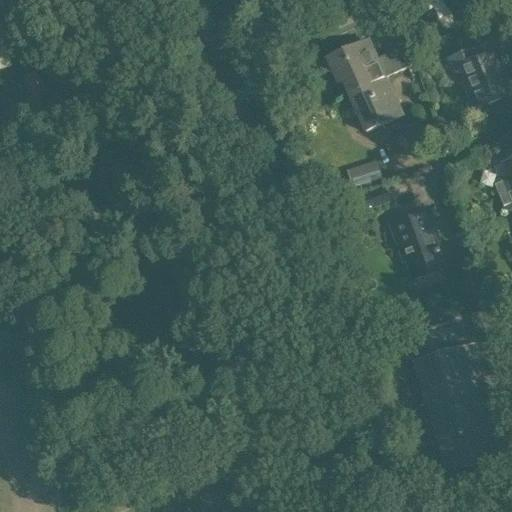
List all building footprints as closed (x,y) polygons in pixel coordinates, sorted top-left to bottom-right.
[(426,0),(428,4),(437,0),(444,0),(448,10),(471,0),(426,0)] [(409,46),(377,60),(373,62),(364,43),(327,60),(338,85),(344,83),(349,95),(386,79),(385,77),(416,63),(409,46)] [(497,66),(501,65),(497,54),(476,62),(472,52),(449,61),(455,76),(465,72),(480,109),(511,96),(511,91),(507,78),(502,79),(497,66)] [(386,79),(349,95),(366,133),(400,118),(392,102),(395,100),(386,79)] [(511,155),(508,158),(510,162),(504,165),(509,178),(495,184),(511,224),(511,155)] [(377,164),(350,172),(356,189),(382,182),(377,164)] [(428,215),(391,228),(400,254),(404,253),(414,281),(444,271),(439,255),(440,255),(440,253),(442,252),(428,215)] [(24,348),(0,355),(0,370),(28,362),(24,348)] [(472,348),(416,365),(447,471),(504,453),(497,430),(486,433),(468,377),(480,373),(472,348)]
